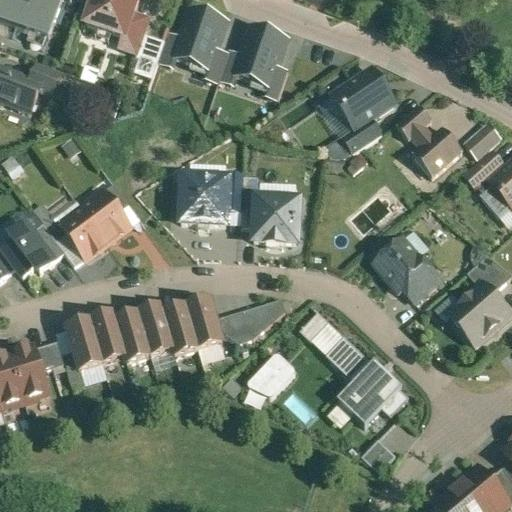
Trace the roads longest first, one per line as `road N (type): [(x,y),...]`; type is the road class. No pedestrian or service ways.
road 1 (residential): [(463,418),(413,355),(354,305),(291,281),(137,285),(0,322)]
road 2 (residential): [(511,110),(403,56),(252,0)]
road 3 (residential): [(463,418),(424,450),(382,511)]
